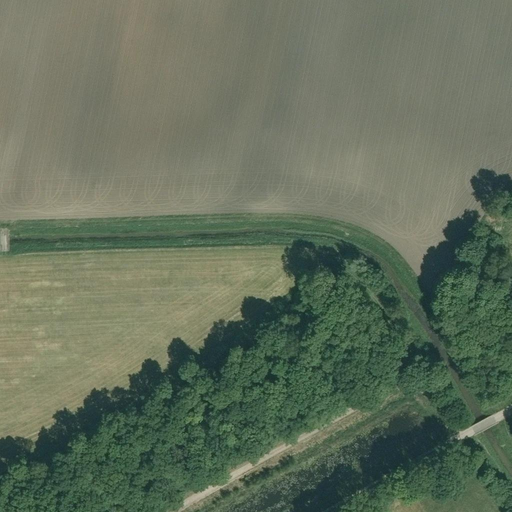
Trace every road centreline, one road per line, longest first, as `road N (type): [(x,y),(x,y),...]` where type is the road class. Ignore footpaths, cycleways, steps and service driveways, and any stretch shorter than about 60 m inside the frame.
road 1 (track): [(454,443),(427,388),(405,384),(166,511)]
road 2 (track): [(471,434),(332,511)]
